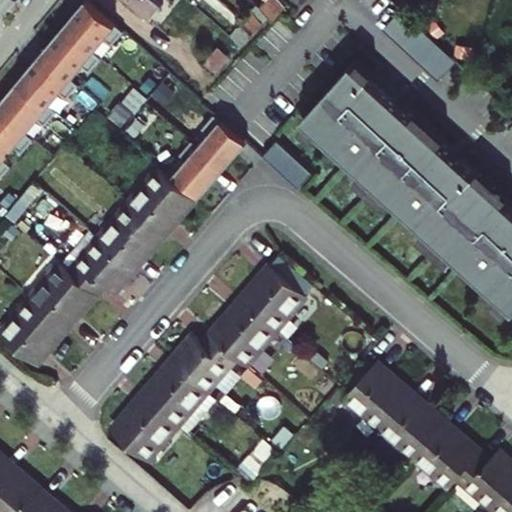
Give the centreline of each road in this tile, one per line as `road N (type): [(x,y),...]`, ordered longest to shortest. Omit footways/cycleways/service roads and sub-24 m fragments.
road 1 (residential): [(511,403),(304,219),(270,202),(226,223),(62,421)]
road 2 (residential): [(62,421),(163,511)]
